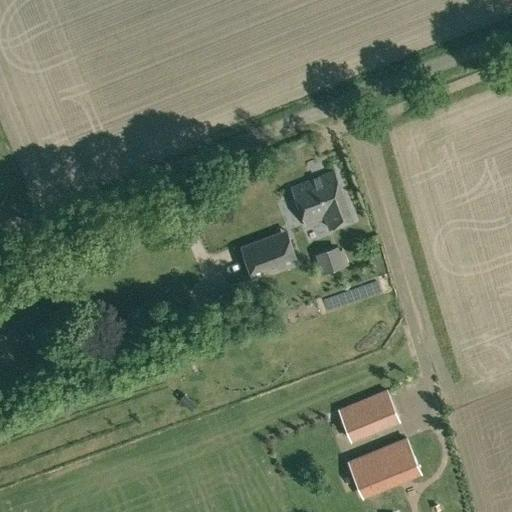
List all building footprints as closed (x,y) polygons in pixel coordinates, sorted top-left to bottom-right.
[(298,166),(308,162),(303,147),(293,150),(298,166)] [(325,217),(330,228),(353,219),(334,171),(292,187),(306,225),(325,217)] [(181,208),(160,223),(173,241),(194,227),(181,208)] [(242,245),(254,281),(300,263),(288,228),(242,245)] [(422,305),(412,307),(417,340),(427,338),(422,305)] [(338,406),(349,433),(397,414),(386,387),(338,406)] [(348,459),(362,493),(420,469),(406,436),(348,459)]
